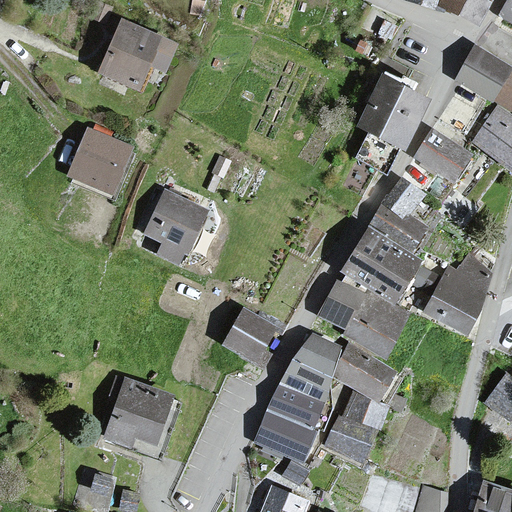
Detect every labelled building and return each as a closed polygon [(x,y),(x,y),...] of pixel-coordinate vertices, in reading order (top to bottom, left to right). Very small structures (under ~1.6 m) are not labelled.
[(403,0),(431,12),(433,9),(436,0),(403,0)] [(454,18),(462,0),(436,0),(433,9),(454,18)] [(490,0),(462,0),(454,18),(456,19),(478,28),(490,0)] [(511,0),(508,0),(500,15),(511,22),(511,0)] [(175,45),(123,22),(101,72),(140,90),(151,64),(164,69),(175,45)] [(453,78),(488,101),(490,98),(509,69),(474,46),(453,78)] [(511,70),(509,69),(490,98),(511,111),(511,70)] [(427,94),(382,71),(354,124),(367,130),(354,155),(382,169),(393,149),(394,146),(398,149),(414,118),(427,94)] [(511,119),(497,109),(476,140),(511,165),(511,119)] [(131,147),(89,129),(70,175),(113,192),(131,147)] [(442,137),(431,130),(413,156),(449,182),(468,155),(442,137)] [(230,161),(220,156),(213,171),(223,176),(230,161)] [(400,217),(403,213),(406,214),(420,194),(399,179),(381,204),(400,217)] [(177,197),(167,192),(148,232),(166,241),(161,253),(179,261),(184,250),(187,251),(207,211),(177,197)] [(408,250),(424,227),(406,214),(403,213),(400,217),(381,204),(378,211),(370,224),(408,250)] [(420,261),(370,230),(357,250),(345,270),(395,301),(420,261)] [(467,333),(491,274),(470,255),(458,273),(450,268),(427,311),(467,333)] [(365,296),(338,282),(321,314),(330,318),(348,328),(346,332),(360,340),(386,354),(408,312),(368,291),(365,296)] [(274,324),(245,309),(226,346),(255,361),(262,346),(274,324)] [(310,335),(294,359),(329,375),(338,347),(310,335)] [(392,371),(352,348),(337,375),(353,384),(377,397),(392,371)] [(278,385),(324,403),(329,375),(294,359),(278,385)] [(511,415),(511,378),(508,376),(488,402),(510,418),(511,415)] [(173,396),(128,381),(115,417),(108,437),(132,445),(135,436),(157,443),(173,396)] [(278,385),(267,411),(316,430),(324,403),(278,385)] [(352,395),(342,416),(373,430),(383,408),(352,395)] [(302,460),(312,438),(316,430),(267,411),(258,441),(273,447),(302,460)] [(359,462),(373,430),(342,416),(339,415),(325,447),(359,462)] [(115,480),(96,476),(93,490),(80,487),(76,503),(107,511),(115,480)] [(511,511),(511,490),(487,482),(477,511),(511,511)] [(417,511),(446,511),(447,494),(425,487),(417,511)] [(274,490),(264,511),(301,511),(306,503),(274,490)] [(137,494),(123,491),(119,508),(133,511),(137,494)]
